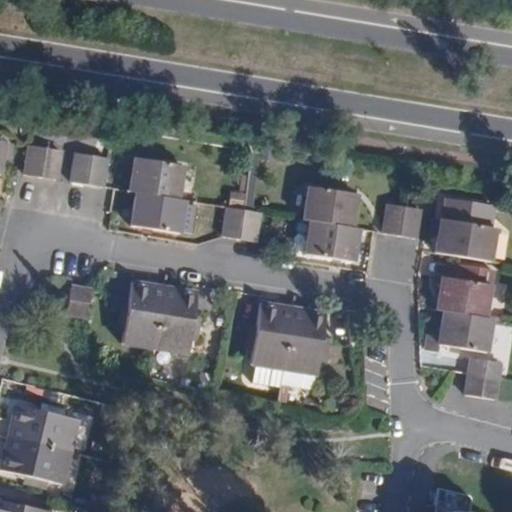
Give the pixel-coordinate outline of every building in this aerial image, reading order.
[(10,144),(3,143),(0,159),(7,161),(10,144)] [(45,148),(29,146),(24,175),(41,178),(45,148)] [(60,151),(45,148),(41,178),(55,180),(60,151)] [(86,185),(91,156),(75,154),(70,183),(86,185)] [(86,185),(101,187),(106,158),(91,156),(86,185)] [(135,161),(130,192),(136,193),(178,200),(183,168),(135,161)] [(310,222),(316,223),(352,229),(358,197),(315,189),(310,222)] [(177,235),(183,201),(178,200),(136,193),(130,227),(177,235)] [(398,236),(402,209),(388,206),(384,234),(398,236)] [(237,241),(242,211),(229,208),(224,239),(237,241)] [(398,236),(414,239),(419,211),(404,209),(402,209),(398,236)] [(258,213),(242,211),(237,241),(238,241),(253,244),(258,213)] [(436,238),(439,220),(433,219),(430,237),(436,238)] [(433,253),(488,262),(494,229),(439,220),(436,238),(433,253)] [(353,264),(359,229),(352,229),(316,223),(311,257),(353,264)] [(435,311),(441,312),(482,318),(490,272),(461,267),(458,283),(440,279),(435,311)] [(121,344),(153,349),(163,290),(150,289),(151,286),(131,282),(127,306),(123,330),(121,344)] [(91,289),(72,286),(68,312),(87,315),(91,289)] [(163,290),(153,349),(187,355),(189,340),(193,317),(197,293),(180,290),(179,293),(163,290)] [(249,364),(282,370),(291,311),(277,308),(277,306),(259,303),(255,327),(251,350),(249,364)] [(117,329),(123,330),(127,306),(121,305),(117,329)] [(291,311),(282,370),(314,375),(316,361),(320,337),(324,314),(305,310),(304,313),(291,311)] [(482,354),(488,319),(482,318),(441,312),(436,338),(425,336),(423,352),(434,354),(435,347),(482,354)] [(193,317),(189,340),(196,341),(200,318),(193,317)] [(245,350),(251,350),(255,327),(249,326),(245,350)] [(320,337),(316,361),(323,362),(327,338),(320,337)] [(465,373),(493,378),(496,364),(467,359),(465,373)] [(489,399),(493,378),(465,373),(462,395),(489,399)] [(39,412),(63,418),(65,412),(41,406),(39,412)] [(11,439),(68,452),(76,422),(63,418),(39,412),(16,407),(10,425),(14,427),(11,439)] [(60,485),(68,452),(11,439),(7,453),(4,452),(0,469),(0,470),(24,476),(48,482),(60,485)] [(46,489),(48,482),(24,476),(23,483),(46,489)] [(17,506),(41,511),(43,505),(18,499),(17,506)] [(0,511),(42,511),(41,511),(17,506),(0,501),(0,511)]
